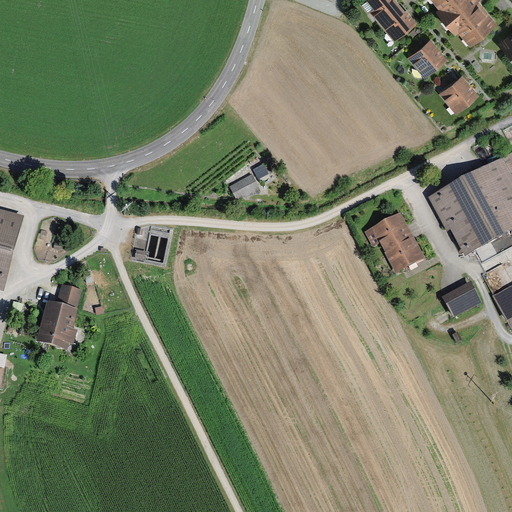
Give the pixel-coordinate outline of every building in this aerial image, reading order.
[(394,39),(416,21),(398,0),(367,0),(363,4),(368,10),(369,10),(394,39)] [(458,28),(471,43),(498,21),(480,0),(436,0),(442,7),(439,10),(456,30),(458,28)] [(511,31),(500,42),(511,56),(511,31)] [(425,76),(447,58),(442,52),(431,38),(409,56),(425,76)] [(455,112),(478,93),(462,73),(439,92),(455,112)] [(511,153),(429,199),(462,258),(511,230),(511,153)] [(252,175),(230,187),(236,201),(261,194),(252,175)] [(24,218),(0,211),(0,291),(4,292),(24,218)] [(400,214),(365,233),(372,247),(381,242),(397,273),(424,259),(414,240),(400,214)] [(147,252),(137,251),(136,259),(145,261),(147,252)] [(470,282),(441,296),(452,318),(481,304),(470,282)] [(511,285),(492,295),(505,321),(511,317),(511,285)] [(58,305),(47,303),(37,343),(67,350),(69,343),(73,344),(76,331),(72,330),(82,292),(63,287),(58,305)]
